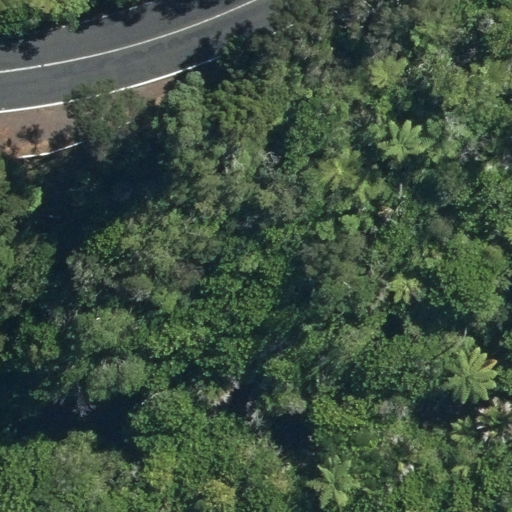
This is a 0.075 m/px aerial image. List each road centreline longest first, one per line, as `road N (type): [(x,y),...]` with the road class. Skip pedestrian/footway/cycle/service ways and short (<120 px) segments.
road 1 (track): [(0,483),(280,449),(511,399)]
road 2 (tertiary): [(260,0),(217,21),(0,72)]
